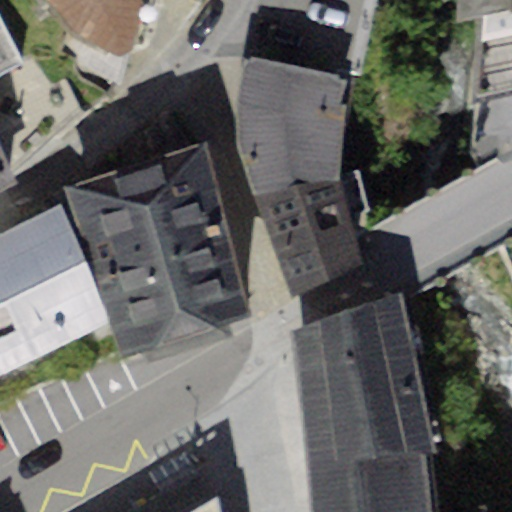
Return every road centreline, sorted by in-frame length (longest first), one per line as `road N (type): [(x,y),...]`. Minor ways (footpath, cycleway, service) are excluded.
road 1 (tertiary): [(215,350),(511,191)]
road 2 (residential): [(0,203),(193,90),(237,0)]
road 3 (tertiary): [(0,477),(215,350)]
road 4 (residential): [(215,350),(259,511)]
